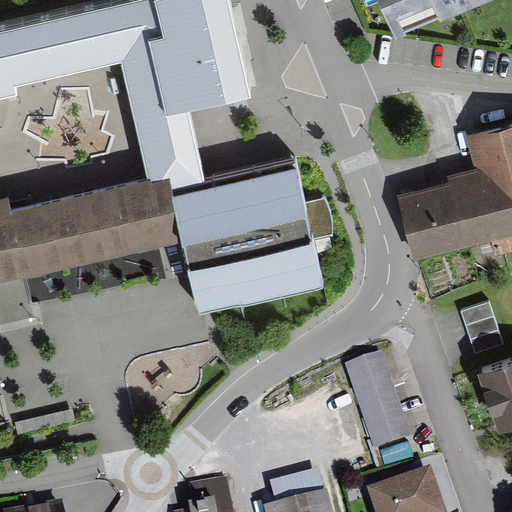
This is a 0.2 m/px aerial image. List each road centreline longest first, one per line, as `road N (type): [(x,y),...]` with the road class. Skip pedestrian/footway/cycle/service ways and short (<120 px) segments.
road 1 (residential): [(153,473),(276,363),(400,294)]
road 2 (unknown): [(116,464),(88,309),(184,284)]
road 3 (residential): [(475,511),(400,294)]
road 4 (residential): [(400,294),(324,82)]
road 5 (residential): [(324,82),(511,90)]
road 6 (residential): [(153,473),(116,464),(0,486)]
